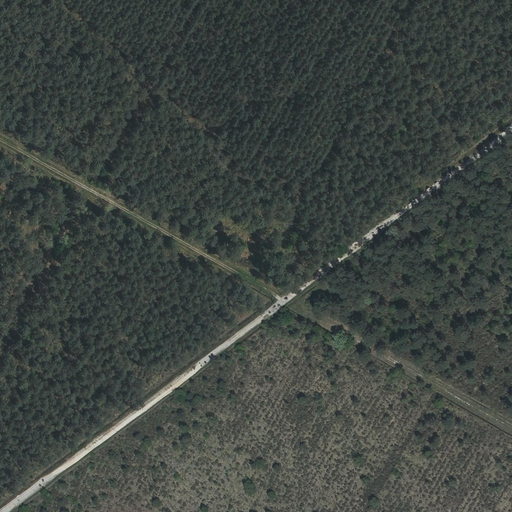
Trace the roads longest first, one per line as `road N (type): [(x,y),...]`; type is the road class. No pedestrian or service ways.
road 1 (track): [(5,511),(511,130)]
road 2 (track): [(287,300),(0,142)]
